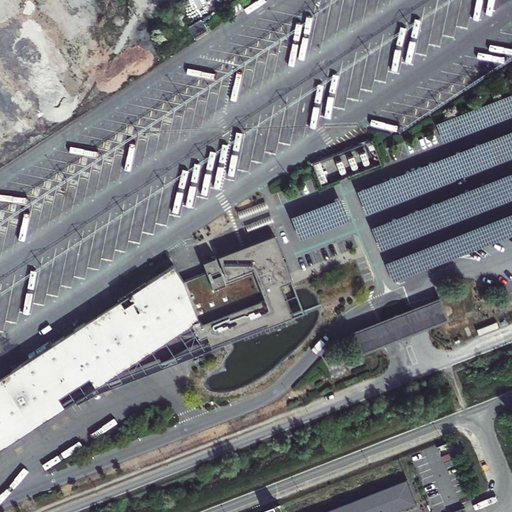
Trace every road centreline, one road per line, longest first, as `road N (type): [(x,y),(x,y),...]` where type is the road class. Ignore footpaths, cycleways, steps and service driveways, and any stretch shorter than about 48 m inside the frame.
road 1 (unclassified): [(511,336),(61,511)]
road 2 (unclassified): [(224,511),(480,411)]
